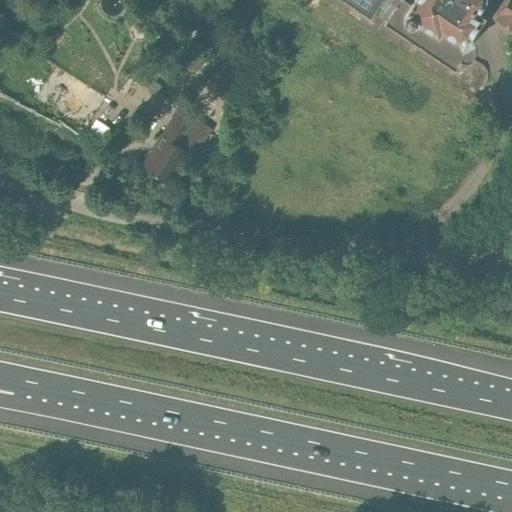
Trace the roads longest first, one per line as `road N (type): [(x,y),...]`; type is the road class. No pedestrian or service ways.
road 1 (motorway): [(511,407),(0,299)]
road 2 (motorway): [(20,380),(511,486)]
road 3 (unclassified): [(480,263),(184,223),(48,193),(0,174)]
